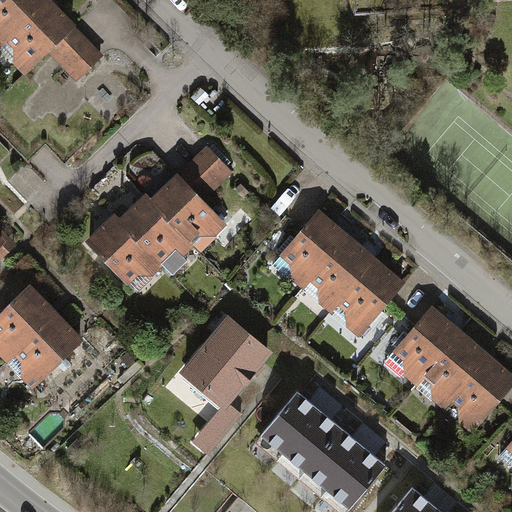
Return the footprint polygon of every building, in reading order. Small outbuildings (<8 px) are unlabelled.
[(46,0),(0,0),(0,44),(1,45),(9,37),(47,0),(46,0)] [(47,0),(9,37),(16,44),(16,61),(27,72),(52,48),(72,27),(47,0)] [(101,57),(72,27),(52,48),(80,77),(101,57)] [(209,149),(180,177),(200,198),(229,170),(209,149)] [(180,177),(153,203),(189,241),(196,232),(212,234),(222,222),(200,198),(180,177)] [(122,223),(161,263),(172,275),(187,260),(181,253),(192,244),(189,241),(153,203),(147,198),(122,223)] [(346,237),(317,213),(284,252),(292,260),(293,275),(305,286),(312,277),(346,237)] [(117,217),(90,243),(126,281),(134,273),(150,273),(161,263),(122,223),(117,217)] [(373,260),(346,237),(312,277),(320,283),(320,298),(332,309),(340,300),(373,260)] [(402,285),(373,260),(340,300),(347,307),(348,322),(361,333),(402,285)] [(0,349),(9,359),(17,350),(54,315),(28,288),(0,314),(0,349)] [(459,333),(430,309),(397,349),(406,356),(406,372),(418,382),(425,373),(459,333)] [(54,315),(17,350),(23,357),(23,373),(34,385),(80,341),(54,315)] [(267,351),(229,320),(186,372),(224,403),(267,351)] [(486,357),(459,333),(425,373),(433,379),(434,395),(445,405),(453,396),(486,357)] [(511,384),(511,378),(486,357),(453,396),(461,403),(462,419),(474,429),(511,384)] [(320,410),(298,391),(261,434),(284,453),(320,410)] [(211,452),(246,414),(229,398),(194,436),(211,452)] [(320,410),(284,453),(305,471),(342,428),(320,410)] [(342,428),(305,471),(327,489),(363,446),(342,428)] [(363,446),(327,489),(349,508),(386,465),(363,446)] [(429,511),(435,506),(413,487),(391,511),(429,511)]
